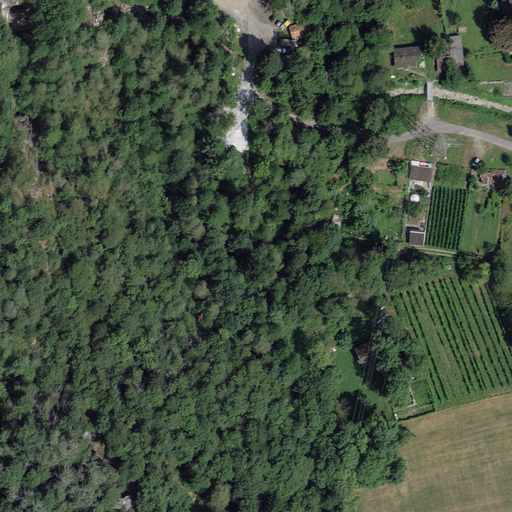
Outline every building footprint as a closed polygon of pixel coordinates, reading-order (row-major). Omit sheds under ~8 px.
[(451,37),(452,56),(439,57),(440,69),(464,68),(462,36),(451,37)] [(421,48),(392,50),(394,70),(417,68),(416,58),(421,58),(421,48)] [(432,170),(411,167),(409,181),(430,184),(432,170)] [(484,172),(484,186),(500,186),(500,172),(484,172)] [(411,245),(425,246),(426,233),(412,232),(411,245)] [(363,365),(378,359),(371,343),(355,349),(363,365)]
